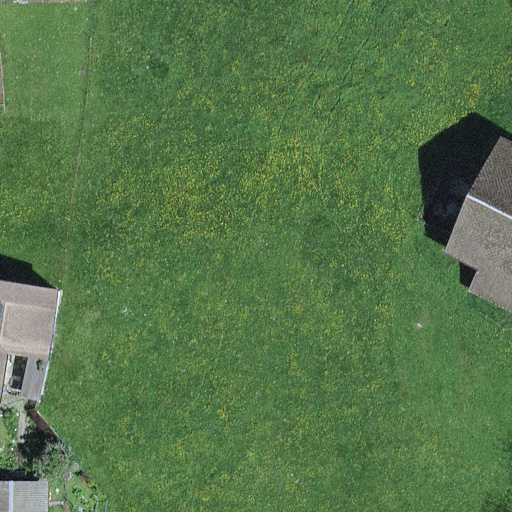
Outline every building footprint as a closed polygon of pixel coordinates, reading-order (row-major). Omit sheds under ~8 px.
[(473,289),(511,309),(511,153),(505,150),(456,249),(486,264),(473,289)] [(445,191),(454,198),(466,197),(473,188),(471,176),(462,169),(451,171),(444,180),(445,191)] [(430,216),(438,226),(451,225),(459,214),(455,202),(443,197),(432,204),(430,216)] [(41,397),(59,293),(0,282),(0,368),(5,342),(36,347),(27,394),(41,397)] [(0,489),(0,511),(47,511),(48,490),(0,489)]
